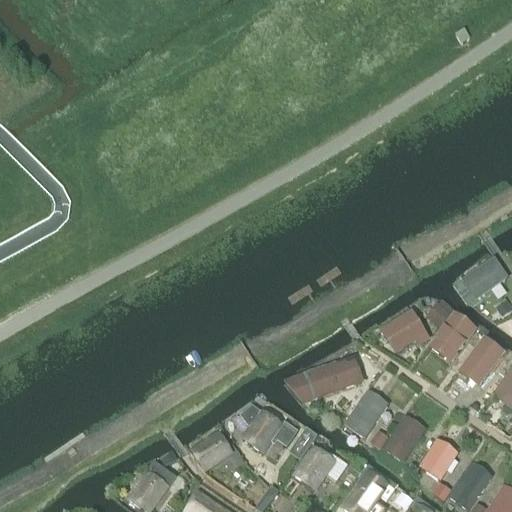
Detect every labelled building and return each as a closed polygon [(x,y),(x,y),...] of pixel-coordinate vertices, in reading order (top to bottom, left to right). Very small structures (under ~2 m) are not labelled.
[(463,33),(454,39),(460,47),(467,42),(468,42),(463,33)] [(475,304),(508,281),(493,261),(460,283),(475,304)] [(379,335),(395,359),(417,344),(419,349),(430,343),(411,314),(379,335)] [(429,352),(450,367),(474,335),(454,320),(429,352)] [(459,374),(479,390),(500,364),(480,348),(459,374)] [(282,385),(302,409),(364,387),(354,359),(282,385)] [(511,371),(491,399),(511,414),(511,371)] [(347,423),(369,437),(388,409),(367,395),(347,423)] [(261,456),(280,430),(260,416),(251,409),(238,419),(249,432),(242,442),(261,456)] [(384,451),(406,462),(425,435),(403,421),(384,451)] [(204,475),(230,457),(217,437),(190,455),(204,475)] [(436,444),(419,471),(439,486),(458,458),(436,444)] [(314,494),(333,467),(313,453),(294,480),(314,494)] [(451,495),(472,509),(491,482),(469,467),(451,495)] [(138,511),(152,511),(167,492),(147,478),(128,504),(138,511)] [(390,507),(396,499),(380,487),(374,496),(360,487),(342,511),(372,511),(380,501),(390,507)] [(487,511),(511,511),(511,495),(503,489),(487,511)] [(218,511),(198,497),(187,511),(218,511)]
